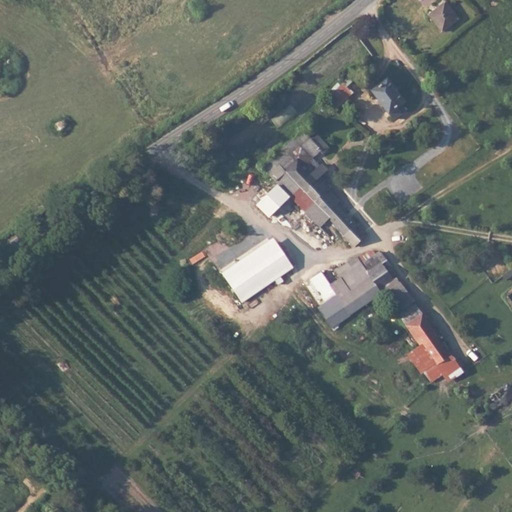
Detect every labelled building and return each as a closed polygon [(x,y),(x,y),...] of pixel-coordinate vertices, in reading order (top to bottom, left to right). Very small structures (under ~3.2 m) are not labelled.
[(448,13),(436,0),(425,0),(421,4),(424,6),(415,13),(429,29),(448,13)] [(330,76),(337,83),(347,73),(340,66),(330,76)] [(392,109),(390,106),(387,102),(394,97),(376,72),(360,84),(384,116),(392,109)] [(330,76),(313,93),(322,102),(339,85),(337,83),(330,76)] [(291,126),(252,160),(305,217),(314,209),(330,227),(327,231),(342,245),(353,236),(324,203),(327,200),(316,187),(319,185),(310,176),(307,178),(300,170),(303,167),(308,162),(300,153),(309,145),(311,148),(317,143),(306,131),(300,136),(291,126)] [(300,170),(307,178),(310,176),(303,167),(300,170)] [(362,266),(377,257),(374,252),(359,261),(362,266)] [(363,267),(369,277),(385,267),(388,265),(382,255),(377,257),(362,266),(363,267)] [(351,313),(379,295),(369,277),(363,267),(362,266),(359,261),(358,259),(336,271),(340,278),(330,285),(339,299),(340,297),(351,313)] [(369,277),(379,295),(395,285),(385,267),(369,277)] [(330,285),(321,271),(305,281),(322,309),(339,299),(330,285)] [(395,285),(379,295),(404,337),(421,324),(395,285)] [(322,309),(319,310),(329,327),(351,313),(340,297),(339,299),(322,309)] [(421,324),(404,337),(418,354),(434,344),(422,325),(421,324)] [(434,344),(418,354),(432,371),(446,363),(434,344)] [(432,371),(418,354),(406,362),(418,380),(430,373),(432,371)] [(446,363),(432,371),(440,380),(447,389),(458,382),(446,363)] [(430,373),(437,383),(440,380),(432,371),(430,373)] [(440,380),(437,383),(443,392),(447,389),(440,380)] [(511,387),(508,382),(484,402),(491,411),(511,393),(511,387)]
